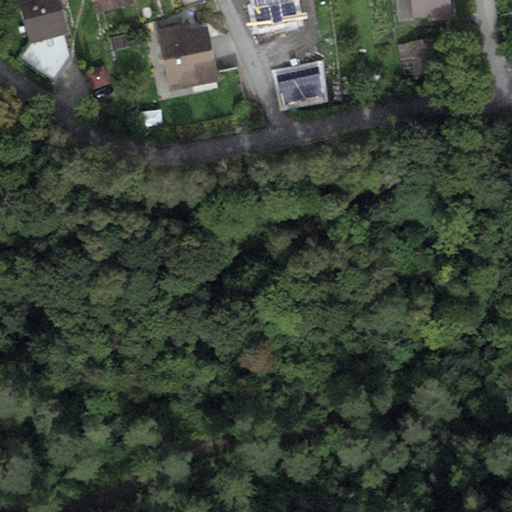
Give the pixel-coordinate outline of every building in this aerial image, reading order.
[(61,0),(16,0),(28,44),(16,61),(52,85),(70,58),(65,37),(71,35),(61,0)] [(132,0),(90,0),(95,15),(133,4),(132,0)] [(292,0),(251,0),(258,30),(297,22),(292,0)] [(395,0),(398,20),(427,17),(428,23),(453,20),(450,0),(395,0)] [(188,23),(156,30),(169,92),(219,82),(207,27),(190,31),(188,23)] [(432,38),(396,46),(399,62),(411,59),(415,76),(439,72),(432,38)] [(103,66),(85,73),(92,90),(109,83),(103,66)] [(303,80),(282,85),(288,107),(309,101),(303,80)]
